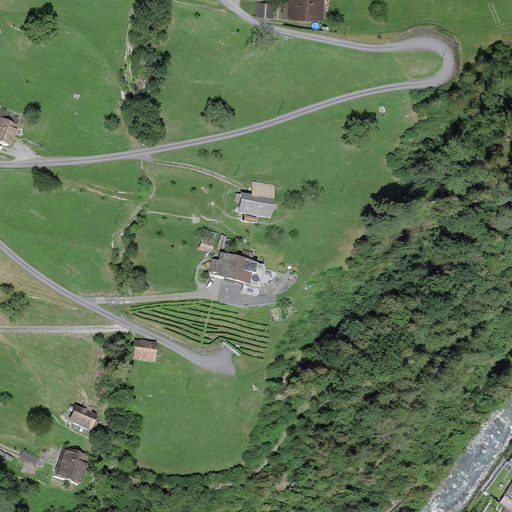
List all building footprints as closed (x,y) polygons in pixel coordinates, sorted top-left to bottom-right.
[(322,0),(291,0),(291,4),(285,4),(284,18),(322,19),(322,0)] [(273,5),(258,4),(258,17),(272,17),(273,5)] [(0,143),(6,146),(17,121),(0,113),(0,143)] [(251,196),(235,194),(234,201),(239,201),(237,213),(267,218),(270,200),(272,186),(253,183),(251,196)] [(211,243),(201,240),(198,249),(209,252),(211,243)] [(262,266),(220,255),(218,262),(212,260),(209,274),(243,282),(241,293),(255,297),(262,266)] [(157,343),(135,340),(133,359),(155,361),(157,343)] [(98,414),(76,405),(69,420),(91,430),(98,414)] [(87,458),(64,450),(53,477),(76,486),(87,458)] [(37,458),(34,465),(42,468),(45,461),(37,458)]
